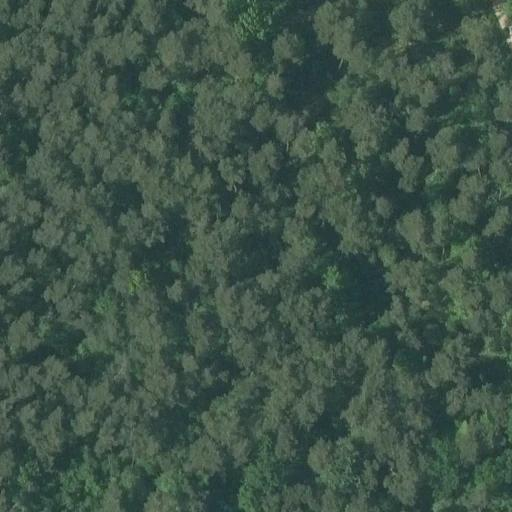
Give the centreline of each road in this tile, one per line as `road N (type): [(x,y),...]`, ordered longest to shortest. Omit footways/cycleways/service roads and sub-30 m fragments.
road 1 (track): [(244,45),(223,69),(0,511)]
road 2 (track): [(353,0),(244,45),(186,0)]
